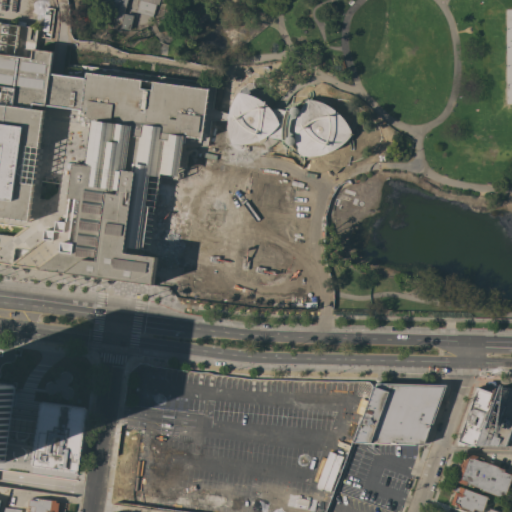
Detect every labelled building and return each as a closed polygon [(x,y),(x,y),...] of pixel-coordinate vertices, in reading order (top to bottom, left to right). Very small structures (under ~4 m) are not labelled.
[(127,0),(122,20),(115,17),(119,0),(127,0)] [(137,12),(139,0),(160,0),(159,5),(157,4),(153,17),(137,12)] [(200,88),(60,72),(23,26),(19,26),(0,23),(0,219),(28,223),(41,115),(33,104),(56,107),(55,120),(86,123),(73,230),(85,245),(97,236),(92,276),(153,284),(156,255),(232,264),(241,186),(230,184),(231,179),(189,174),(200,88)] [(300,112),(303,105),(306,101),(307,100),(308,100),(307,97),(308,99),(313,100),(319,101),(326,104),(332,107),(336,110),(342,115),(347,122),(351,130),(352,132),(352,133),(353,134),(352,134),(350,137),(346,141),(340,146),(334,150),(325,154),(317,156),(308,156),(303,156),(301,155),(299,156),(300,155),(300,154),(299,152),(297,145),(296,140),(295,144),(294,144),(292,145),(293,149),(291,149),(288,148),(286,147),(284,145),(283,142),(283,140),(280,139),(273,138),(271,137),(268,136),(266,136),(262,138),(254,142),(245,144),(236,144),(231,143),(230,135),(229,127),(229,120),(229,118),(228,118),(228,116),(229,116),(230,114),(230,111),(232,105),(235,100),(239,92),(250,94),(260,99),(264,102),(265,101),(266,102),(265,103),(270,107),(272,110),(275,108),(278,109),(280,109),(283,109),(286,111),(288,106),(290,104),(293,103),(296,103),(298,103),(299,102),(300,102),(300,103),(298,106),(299,109),(299,112),(300,112)] [(469,445),(464,444),(463,445),(458,444),(479,388),(485,390),(489,381),(495,381),(496,388),(498,388),(478,443),(469,445)] [(374,444),(374,449),(371,449),(371,444),(371,443),(357,443),(377,383),(446,385),(424,444),(374,443),(374,444)] [(0,460),(4,461),(8,428),(21,430),(36,432),(32,464),(33,464),(33,466),(34,466),(34,467),(76,472),(78,472),(78,471),(79,471),(87,410),(86,410),(86,408),(85,408),(85,407),(43,402),(41,402),(41,404),(40,403),(39,410),(38,420),(22,418),(10,416),(13,393),(14,386),(0,384),(0,460)] [(511,434),(510,440),(509,440),(507,446),(478,445),(479,443),(478,443),(498,388),(511,388),(511,434)] [(478,456),(477,460),(482,462),(483,461),(499,467),(499,468),(505,470),(504,472),(511,474),(511,478),(505,499),(482,490),(482,489),(474,486),(474,485),(467,483),(466,485),(456,481),(466,452),(470,453),(478,456)] [(483,511),(474,509),(473,511),(470,511),(468,511),(468,510),(451,504),(456,492),(458,493),(460,487),(488,497),(483,511)] [(58,511),(31,511),(32,506),(29,506),(30,499),(39,500),(39,499),(52,500),(57,501),(57,502),(60,503),(58,511)]
